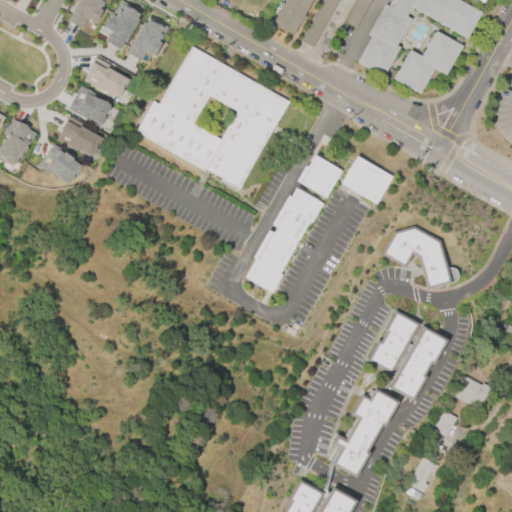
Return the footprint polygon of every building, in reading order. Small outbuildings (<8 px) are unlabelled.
[(104,0),(99,10),(100,11),(97,15),(99,16),(97,19),(95,18),(92,23),(85,19),(80,29),(66,21),(72,11),(70,10),(76,0),(104,0)] [(310,0),(300,18),(301,18),(298,24),(297,23),(290,35),(270,23),(276,14),(274,13),(280,3),(281,4),(283,0),(310,0)] [(299,41),(321,0),(336,0),(311,47),(299,41)] [(344,22),(355,0),(370,0),(355,28),(344,22)] [(354,63),(369,37),(365,35),(382,5),(385,6),(388,0),(455,0),(478,13),(464,38),(411,7),(404,18),(409,20),(394,45),(398,47),(380,78),(354,63)] [(119,1),(138,11),(133,19),(135,20),(124,39),(123,39),(117,49),(104,41),(109,32),(101,27),(103,24),(102,24),(106,18),(107,19),(109,15),(110,16),(119,1)] [(146,17),(165,28),(159,38),(160,38),(158,42),(159,43),(152,56),(143,51),(138,61),(125,53),(130,43),(129,43),(141,23),(143,24),(146,17)] [(391,80),(407,50),(419,57),(434,31),(459,46),(443,75),(431,68),(417,94),(391,80)] [(188,48),(156,105),(151,102),(134,133),(202,172),(204,169),(238,188),(286,103),(188,48)] [(93,57),(107,66),(106,68),(122,77),(128,79),(117,99),(101,90),(100,92),(80,81),(85,73),(84,72),(85,71),(84,70),(88,64),(89,64),(93,57)] [(98,127),(66,109),(68,105),(67,105),(70,99),(71,100),(78,86),(85,90),(85,89),(89,92),(93,95),(93,96),(105,103),(108,105),(107,107),(108,107),(103,116),(104,117),(98,127)] [(66,116),(81,125),(80,127),(100,138),(90,156),(89,155),(88,156),(85,154),(85,155),(80,153),(80,154),(76,152),(77,151),(74,149),(73,151),(54,140),(59,132),(58,132),(59,129),(58,129),(62,123),(66,116)] [(33,133),(23,152),(21,152),(15,162),(14,162),(12,165),(11,164),(10,166),(0,160),(0,144),(5,136),(2,134),(11,119),(18,123),(18,122),(25,126),(24,127),(26,128),(25,129),(33,133)] [(51,144),(80,166),(74,176),(72,174),(70,176),(72,177),(68,183),(66,182),(65,185),(58,181),(51,173),(50,176),(35,166),(42,157),(45,153),(44,153),(48,148),(49,148),(51,144)] [(339,171),(323,199),(293,182),(302,166),(304,167),(311,155),(339,171)] [(353,156),(390,177),(374,205),(338,184),(353,156)] [(320,203),(309,223),(307,221),(277,274),(280,275),(269,293),(242,278),(252,260),(250,258),(265,230),(270,233),(273,228),(269,225),(285,196),(287,197),(292,188),(320,203)] [(378,255),(391,231),(411,226),(437,241),(445,268),(448,268),(451,268),(453,270),(455,273),(455,277),(453,281),(451,283),(448,283),(424,289),(415,257),(410,254),(402,268),(378,255)] [(416,324),(387,375),(363,361),(375,340),(377,341),(383,332),(380,331),(393,310),(416,324)] [(424,376),(409,402),(385,388),(420,327),(444,340),(430,365),(427,364),(421,374),(424,376)] [(461,376),(479,385),(480,383),(488,387),(477,409),(451,396),(461,376)] [(372,389),(395,402),(381,427),(378,426),(364,452),(367,453),(352,479),(327,465),(336,450),(327,445),(333,434),(342,439),(353,419),(347,415),(358,395),(366,399),(372,389)] [(429,429),(440,409),(455,417),(444,437),(429,429)] [(405,485),(420,457),(436,466),(432,473),(429,471),(423,483),(426,484),(421,493),(405,485)] [(284,500),(297,479),(320,494),(309,511),(281,511),(287,502),(284,500)] [(315,511),(329,488),(353,501),(346,511),(315,511)] [(419,494),(416,501),(404,494),(408,488),(419,494)]
